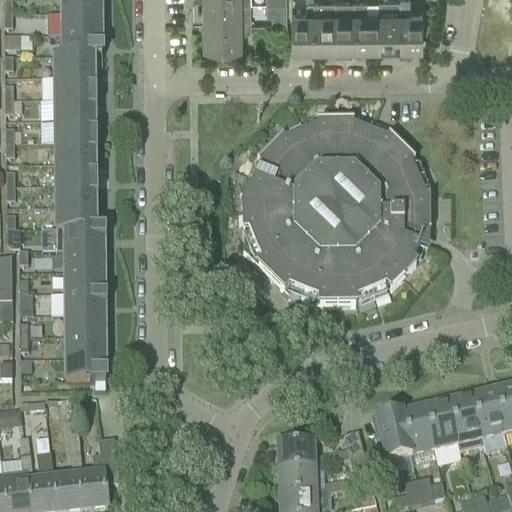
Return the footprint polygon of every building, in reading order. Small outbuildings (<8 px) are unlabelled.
[(100,19),(100,0),(60,0),(60,20),(100,19)] [(409,15),(408,0),(398,0),(399,3),(399,48),(422,48),(421,15),(409,15)] [(356,3),(349,4),(334,4),(334,16),(335,49),(356,48),(356,3)] [(362,3),(356,3),(356,48),(378,48),(377,16),(366,16),(365,4),(362,3)] [(378,3),(378,16),(377,16),(378,48),(399,48),(399,3),(378,3)] [(291,49),(313,49),(312,4),(304,4),(304,16),(290,16),(291,49)] [(321,4),(312,4),(313,49),(335,49),(334,16),(322,16),(321,4)] [(265,5),(265,18),(285,18),(285,5),(265,5)] [(3,20),(12,20),(11,6),(7,6),(2,10),(3,20)] [(237,6),(205,6),(205,28),(250,27),(250,21),(237,19),(237,6)] [(100,19),(60,20),(61,41),(101,41),(101,40),(100,19)] [(12,20),(3,20),(3,34),(12,34),(12,20)] [(250,27),(205,28),(205,50),(237,50),(237,36),(250,33),(250,27)] [(19,41),(3,42),(3,56),(20,56),(19,41)] [(61,41),(61,62),(61,63),(101,63),(101,41),(61,41)] [(61,63),(61,62),(53,62),(53,84),(93,84),(93,83),(93,75),(101,75),(101,63),(61,63)] [(12,63),(3,63),(3,77),(12,77),(12,63)] [(93,85),(93,84),(53,84),(53,106),(93,105),(93,85)] [(4,106),(13,106),(12,92),(3,92),(4,106)] [(93,127),(93,105),(53,106),(54,128),(94,127),(93,127)] [(13,121),(13,106),(4,106),(4,121),(13,121)] [(246,201),(241,201),(242,258),(282,298),(288,303),(297,312),(322,312),(325,312),(354,312),(354,307),(357,306),(383,295),(386,293),(390,297),(415,271),(411,268),(413,265),(418,252),(424,255),(427,256),(427,255),(418,251),(425,235),(428,235),(429,235),(429,199),(424,199),(423,197),(412,170),(411,167),(414,164),(388,139),(385,142),(382,141),(355,130),(352,129),(352,125),(316,125),(316,129),(313,131),(287,142),(284,143),(281,140),(256,165),(259,168),(258,171),(247,198),(246,201)] [(94,127),(54,128),(54,149),(94,149),(93,128),(94,128),(94,127)] [(4,149),(13,149),(13,135),(4,135),(4,149)] [(13,149),(4,149),(4,164),(13,164),(13,149)] [(94,170),(94,149),(54,149),(54,171),(94,170)] [(94,170),(54,171),(54,192),(94,192),(94,171),(94,170)] [(5,193),(14,193),(14,178),(5,178),(5,193)] [(94,213),(94,192),(54,192),(54,214),(95,214),(95,213),(94,213)] [(14,193),(5,193),(5,207),(14,207),(14,193)] [(95,214),(54,214),(55,236),(103,235),(102,222),(94,222),(94,214),(95,214)] [(14,221),(5,222),(5,236),(14,236),(14,221)] [(103,235),(55,236),(55,258),(63,258),(63,257),(103,257),(103,256),(103,235)] [(19,236),(14,236),(5,236),(5,251),(10,256),(19,256),(19,236)] [(17,258),(17,272),(26,272),(26,257),(17,258)] [(103,257),(63,257),(63,258),(63,279),(103,278),(103,257)] [(0,305),(11,306),(11,263),(0,263),(0,305)] [(103,300),(103,278),(63,279),(63,301),(103,300)] [(18,301),(27,301),(27,287),(18,287),(18,301)] [(103,300),(63,301),(64,322),(104,322),(104,321),(103,321),(103,300)] [(31,301),(27,301),(18,301),(18,323),(31,322),(31,301)] [(0,327),(11,327),(11,315),(0,314),(0,327)] [(104,322),(64,322),(64,344),(104,343),(103,322),(104,322)] [(18,344),(27,344),(27,330),(18,330),(18,344)] [(104,343),(64,344),(64,365),(104,365),(104,364),(104,343)] [(27,359),(27,344),(18,344),(18,359),(27,359)] [(30,365),(20,366),(20,379),(31,379),(30,365)] [(104,365),(64,365),(64,388),(104,387),(104,366),(104,365)] [(11,368),(0,368),(0,384),(11,384),(11,368)] [(511,436),(511,392),(492,397),(502,439),(511,436)] [(492,397),(469,403),(479,445),(502,439),(492,397)] [(481,453),(479,445),(469,403),(446,408),(456,450),(458,458),(481,453)] [(446,408),(422,414),(432,456),(456,450),(446,408)] [(432,456),(422,414),(399,419),(409,461),(432,456)] [(19,416),(0,417),(0,433),(20,431),(19,416)] [(412,473),(409,461),(399,419),(375,425),(379,443),(374,444),(380,469),(388,467),(391,478),(412,473)] [(357,437),(342,441),(346,455),(348,463),(362,460),(357,437)] [(73,457),(78,456),(77,438),(67,439),(69,454),(73,454),(73,457)] [(27,444),(19,445),(20,460),(24,460),(25,463),(29,462),(27,444)] [(93,480),(77,481),(80,511),(106,511),(104,491),(118,489),(117,482),(113,445),(99,446),(97,447),(98,461),(91,462),(93,480)] [(278,473),(312,472),(311,447),(277,448),(278,473)] [(73,454),(69,454),(71,474),(80,473),(78,456),(73,457),(73,454)] [(323,470),(340,466),(337,457),(321,461),(323,470)] [(39,486),(27,487),(30,511),(55,511),(52,484),(53,484),(50,459),(36,461),(39,486)] [(24,460),(20,460),(22,477),(22,478),(27,478),(30,478),(29,462),(25,463),(24,460)] [(312,472),(278,473),(279,498),(313,497),(312,472)] [(22,477),(1,479),(5,511),(30,511),(27,487),(27,478),(22,478),(22,477)] [(53,484),(52,484),(55,511),(80,511),(77,481),(53,484)] [(354,483),(340,486),(341,490),(338,491),(339,496),(356,491),(354,483)] [(340,486),(323,490),(324,495),(325,499),(339,496),(338,491),(341,490),(340,486)] [(430,491),(433,506),(444,503),(440,489),(430,491)] [(324,495),(313,497),(279,498),(279,511),(325,511),(325,499),(324,495)] [(392,511),(406,511),(407,511),(405,501),(390,505),(392,511)] [(509,511),(505,501),(496,505),(498,511),(509,511)]
